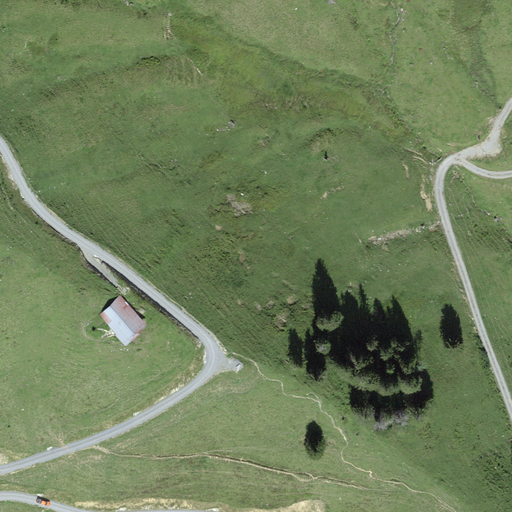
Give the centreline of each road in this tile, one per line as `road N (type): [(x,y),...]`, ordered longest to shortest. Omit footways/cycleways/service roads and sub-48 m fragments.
road 1 (track): [(213,360),(197,330),(36,207),(0,144)]
road 2 (track): [(511,411),(441,204),(439,175),(456,156)]
road 3 (track): [(0,469),(127,424),(186,389),(213,360)]
